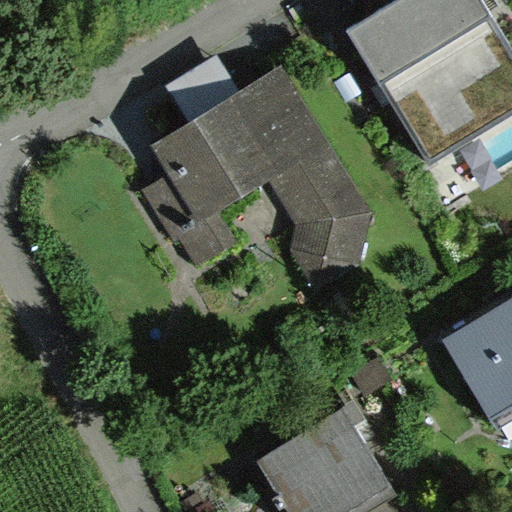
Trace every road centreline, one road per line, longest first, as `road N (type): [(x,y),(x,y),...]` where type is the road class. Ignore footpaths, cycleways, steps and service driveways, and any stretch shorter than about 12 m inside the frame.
road 1 (residential): [(0,246),(140,511)]
road 2 (residential): [(247,0),(0,152)]
